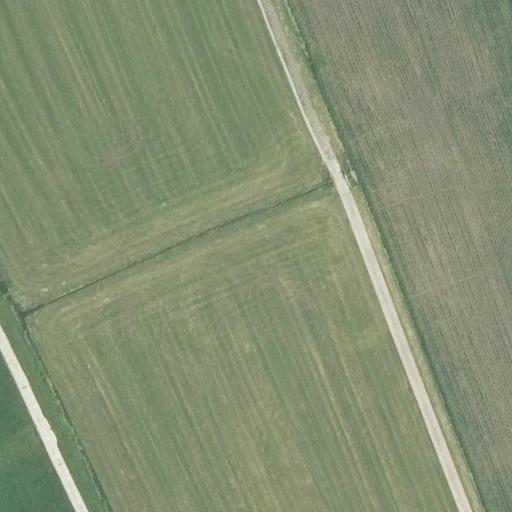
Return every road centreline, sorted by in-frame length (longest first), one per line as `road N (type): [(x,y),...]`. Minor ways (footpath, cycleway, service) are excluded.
road 1 (track): [(465,511),(262,0)]
road 2 (track): [(82,511),(0,339)]
